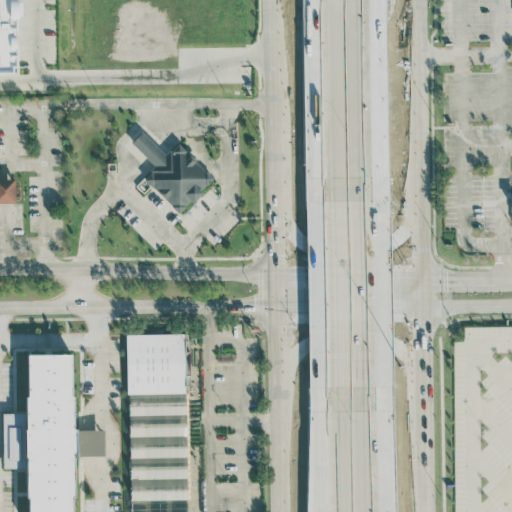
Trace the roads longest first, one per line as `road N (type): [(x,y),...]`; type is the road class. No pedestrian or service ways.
road 1 (primary): [(274,218),(280,511)]
road 2 (primary): [(424,279),(421,0)]
road 3 (tertiary): [(0,309),(277,309)]
road 4 (tertiary): [(275,273),(0,268)]
road 5 (motorway): [(327,0),(336,212)]
road 6 (motorway): [(364,416),(359,205)]
road 7 (motorway): [(336,212),(338,418)]
road 8 (motorway): [(359,205),(349,0)]
road 9 (primary): [(420,380),(384,341),(315,344),(301,350),(279,402)]
road 10 (primary): [(274,218),(308,240),(384,240),(400,232),(419,191)]
road 11 (tertiary): [(424,279),(275,273)]
road 12 (tertiary): [(277,309),(422,309)]
road 13 (primary): [(273,0),(276,133)]
